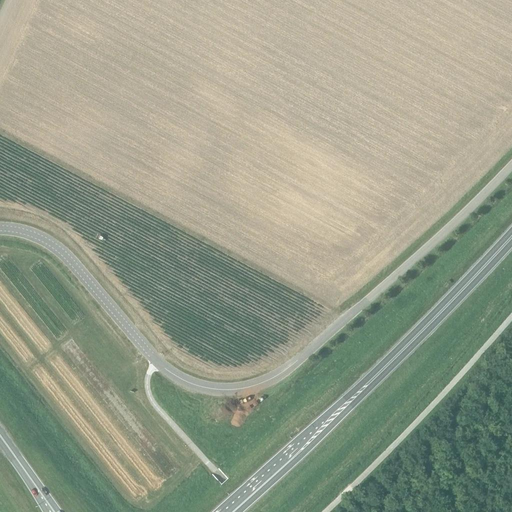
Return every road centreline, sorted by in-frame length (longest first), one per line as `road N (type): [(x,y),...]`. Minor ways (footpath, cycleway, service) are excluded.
road 1 (unclassified): [(0,228),(63,252),(179,375),(237,387),(284,371),(511,160)]
road 2 (trunk): [(227,511),(511,236)]
